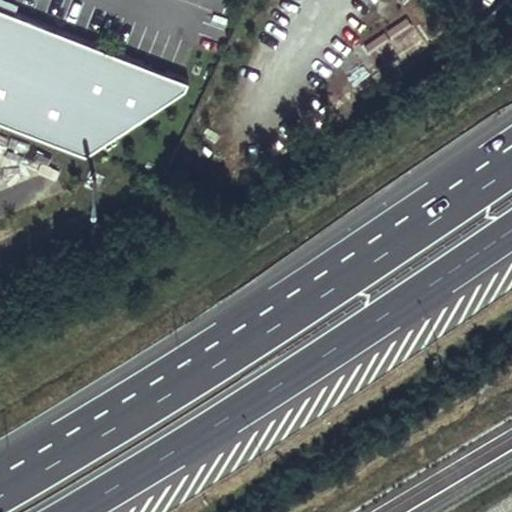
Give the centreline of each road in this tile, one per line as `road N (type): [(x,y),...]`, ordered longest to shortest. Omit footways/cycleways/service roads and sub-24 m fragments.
road 1 (motorway): [(511,158),(0,485)]
road 2 (motorway): [(62,511),(511,223)]
